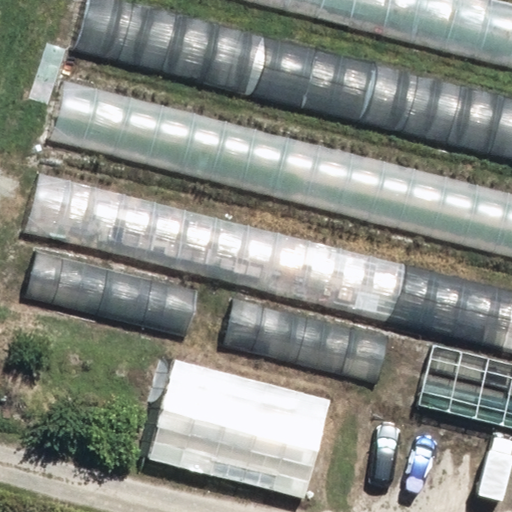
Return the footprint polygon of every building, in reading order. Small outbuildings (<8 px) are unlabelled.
[(511,99),(90,0),(83,0),(71,55),(511,158),(511,99)] [(511,4),(492,0),(241,0),(511,63),(511,4)] [(511,194),(63,89),(49,147),(511,256),(511,194)] [(27,239),(199,280),(238,289),(391,325),(434,335),(511,353),(511,288),(42,178),(27,239)] [(185,341),(199,280),(27,239),(13,301),(185,341)] [(377,386),(391,325),(238,289),(224,351),(377,386)] [(511,353),(434,335),(417,410),(511,432),(511,353)] [(325,402),(173,365),(150,463),(302,500),(325,402)]
